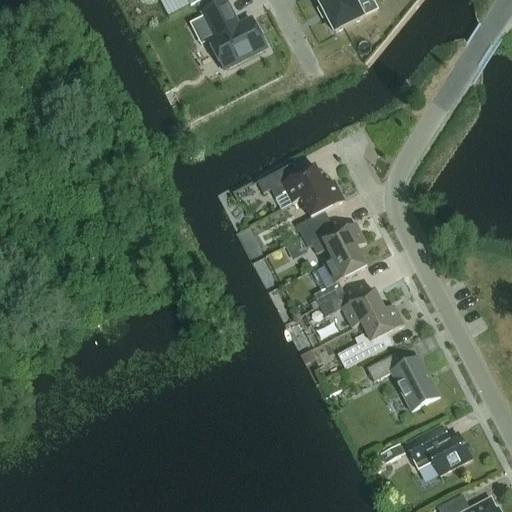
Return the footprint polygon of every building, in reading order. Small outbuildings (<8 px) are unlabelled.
[(190,10),(184,0),(174,0),(182,14),(190,10)] [(209,0),(184,0),(190,10),(209,0)] [(378,13),(370,0),(315,0),(321,10),(327,22),(335,37),(364,22),(363,21),(378,13)] [(267,52),(251,23),(239,29),(226,5),(203,17),(215,41),(209,45),(224,74),(267,52)] [(287,197),(293,208),(302,204),(301,203),(325,191),(325,190),(315,171),(298,180),(292,168),(257,186),(263,198),(272,194),(276,202),(287,197)] [(301,242),(330,227),(325,216),(344,205),(334,185),(325,190),(325,191),(301,203),(302,204),(312,222),(296,230),(301,242)] [(357,252),(366,248),(356,227),(336,238),(330,227),(301,242),(307,253),(312,250),(316,259),(327,253),(332,264),(333,265),(357,252)] [(367,271),(357,252),(333,265),(332,264),(313,274),(322,290),(332,284),(334,288),(314,299),(320,310),(345,297),(339,286),(367,271)] [(342,313),(352,333),(361,328),(385,315),(375,295),(350,308),(345,297),(320,310),(325,321),(342,313)] [(361,328),(366,337),(354,342),(357,348),(337,358),(345,372),(392,348),(388,339),(404,330),(394,310),(385,315),(361,328)] [(392,377),(412,416),(440,401),(420,362),(403,370),(396,357),(367,373),(374,387),(392,377)] [(443,429),(405,449),(418,474),(433,467),(440,481),(472,464),(458,437),(449,442),(443,429)] [(406,457),(400,448),(381,458),(386,468),(406,457)] [(496,511),(491,502),(472,511),(469,511),(462,499),(438,511),(496,511)]
